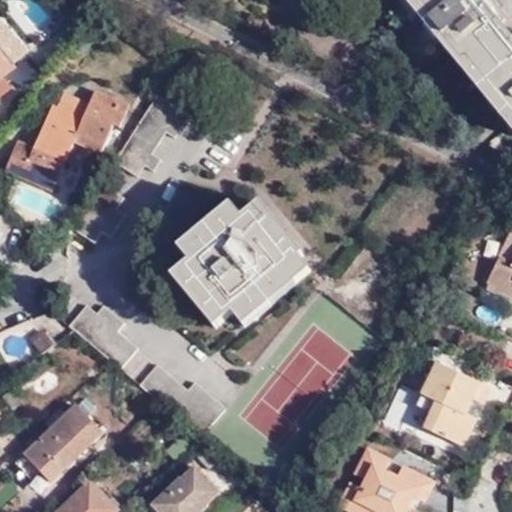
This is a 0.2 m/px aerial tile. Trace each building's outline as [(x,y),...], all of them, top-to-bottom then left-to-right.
[(95,0),(81,0),(71,13),(81,21),(95,0)] [(511,37),(497,20),(480,0),(411,0),(511,119),(511,37)] [(480,0),(497,20),(503,14),(491,0),(480,0)] [(0,79),(3,77),(16,65),(13,61),(28,48),(4,18),(0,21),(0,79)] [(0,98),(12,87),(3,77),(0,79),(0,98)] [(33,147),(27,145),(17,141),(5,171),(51,190),(71,141),(98,153),(111,124),(118,127),(127,104),(93,91),(88,104),(63,93),(57,107),(51,104),(37,138),(33,147)] [(188,110),(157,92),(114,161),(136,173),(142,163),(153,169),(161,156),(151,151),(164,128),(174,134),(188,110)] [(33,147),(37,138),(31,135),(27,145),(33,147)] [(102,181),(75,225),(98,239),(105,228),(113,233),(128,211),(119,205),(124,195),(102,181)] [(228,197),(176,243),(187,255),(170,270),(215,322),(233,308),(245,321),(310,264),(298,250),(303,246),(281,221),(257,195),(239,210),(228,197)] [(511,215),(511,204),(502,212),(508,219),(511,215)] [(511,260),(498,253),(484,281),(511,293),(511,260)] [(88,300),(70,322),(75,326),(122,365),(141,342),(119,325),(125,317),(103,300),(98,308),(88,300)] [(33,337),(43,350),(57,339),(46,327),(33,337)] [(159,358),(142,381),(162,398),(204,433),(229,401),(198,376),(191,384),(159,358)] [(429,407),(421,424),(464,444),(477,415),(465,410),(470,396),(483,402),(491,385),(434,359),(418,389),(419,390),(415,400),(429,407)] [(408,418),(421,424),(429,407),(415,400),(408,418)] [(76,402),(25,449),(51,478),(103,430),(76,402)] [(390,458),(369,448),(355,476),(361,478),(357,487),(351,485),(341,504),(357,511),(417,511),(418,510),(411,506),(416,495),(424,500),(434,480),(403,465),(399,473),(385,467),(390,458)] [(51,478),(25,449),(14,458),(44,488),(53,480),(51,478)] [(180,477),(155,503),(164,511),(199,511),(208,504),(207,500),(219,490),(195,464),(182,478),(180,477)] [(93,479),(57,511),(116,511),(121,508),(93,479)]
